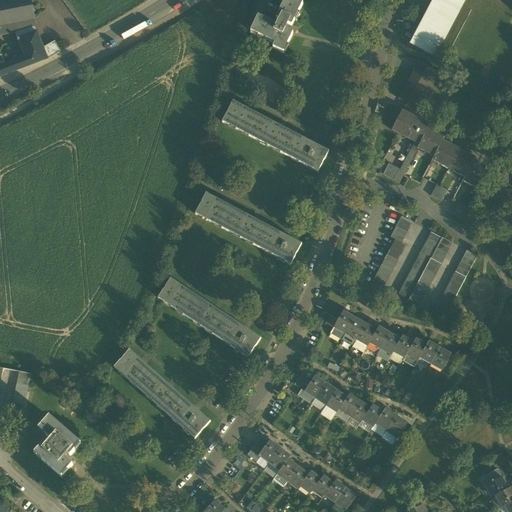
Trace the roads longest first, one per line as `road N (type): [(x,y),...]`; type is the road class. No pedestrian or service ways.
road 1 (residential): [(382,0),(375,77),(315,282),(243,422),(168,511)]
road 2 (tertiary): [(0,92),(145,26),(181,0)]
